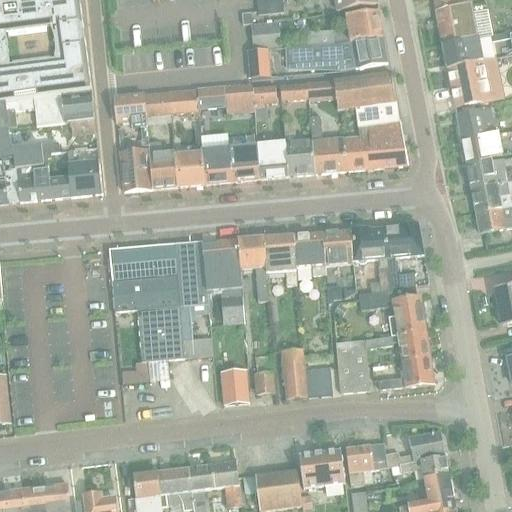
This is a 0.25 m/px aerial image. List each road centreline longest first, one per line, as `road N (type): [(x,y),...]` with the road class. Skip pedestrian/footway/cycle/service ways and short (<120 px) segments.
road 1 (residential): [(0,454),(354,411),(476,412)]
road 2 (tertiary): [(115,224),(416,198)]
road 3 (tertiary): [(476,412),(439,223),(416,198)]
road 4 (residential): [(115,224),(91,0)]
road 5 (residential): [(416,198),(427,156),(396,0)]
